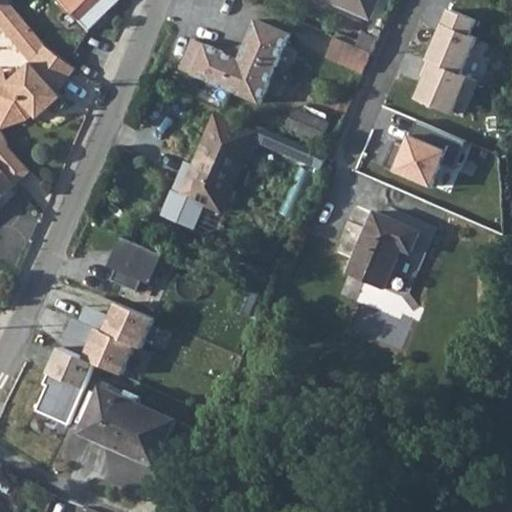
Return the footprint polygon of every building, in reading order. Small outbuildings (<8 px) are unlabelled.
[(11,0),(0,0),(0,21),(33,62),(34,61),(47,44),(11,0)] [(61,0),(89,29),(118,0),(61,0)] [(327,0),(372,19),(380,0),(327,0)] [(469,118),(484,78),(453,66),(459,51),(473,56),(487,20),(453,8),(419,99),(469,118)] [(227,51),(195,38),(182,67),(263,102),(292,33),(259,19),(249,43),(227,51)] [(374,52),(380,38),(366,32),(360,46),(374,52)] [(327,57),(365,73),(374,52),(360,46),(337,36),(327,57)] [(78,67),(47,44),(34,61),(33,62),(12,81),(0,85),(0,118),(1,121),(3,127),(30,118),(45,105),(49,109),(64,95),(61,91),(78,67)] [(323,141),(331,122),(296,107),(288,126),(323,141)] [(258,131),(217,113),(182,194),(224,212),(258,131)] [(411,115),(391,167),(431,182),(451,131),(411,115)] [(0,121),(0,149),(11,146),(3,127),(1,121),(0,121)] [(0,149),(0,164),(17,183),(32,170),(11,146),(0,149)] [(0,198),(17,183),(0,164),(0,198)] [(423,231),(377,210),(350,272),(387,288),(400,257),(398,256),(402,248),(413,253),(423,231)] [(130,236),(125,234),(112,263),(118,265),(130,236)] [(167,252),(130,236),(118,265),(113,278),(139,289),(147,271),(157,276),(167,252)] [(85,309),(77,322),(132,347),(139,349),(152,319),(112,302),(107,318),(85,309)] [(132,347),(77,322),(70,319),(66,329),(90,340),(81,359),(96,365),(119,375),(132,347)] [(67,426),(96,365),(81,359),(57,350),(42,384),(46,386),(34,411),(67,426)] [(173,432),(178,419),(104,385),(83,431),(158,465),(173,432)] [(191,440),(197,427),(178,419),(173,432),(191,440)]
